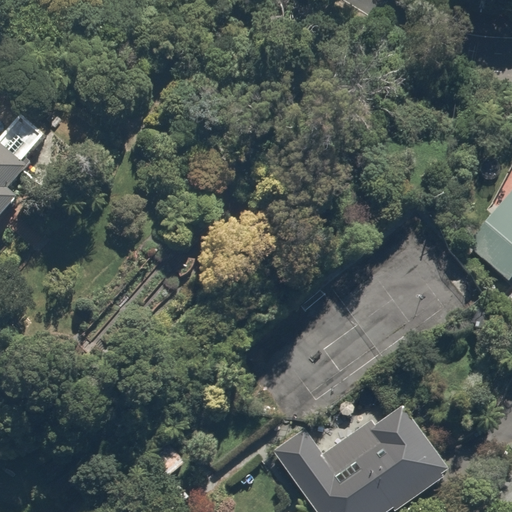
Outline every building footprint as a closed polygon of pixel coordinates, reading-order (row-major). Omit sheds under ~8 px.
[(0,223),(16,202),(10,198),(27,176),(22,172),(46,140),(17,119),(0,141),(0,223)] [(511,191),(465,236),(509,281),(511,278),(511,191)] [(307,418),(462,299),(403,222),(248,341),(307,418)] [(511,293),(499,306),(511,319),(511,293)] [(350,396),(268,453),(308,511),(403,511),(457,475),(404,400),(369,424),(350,396)]
